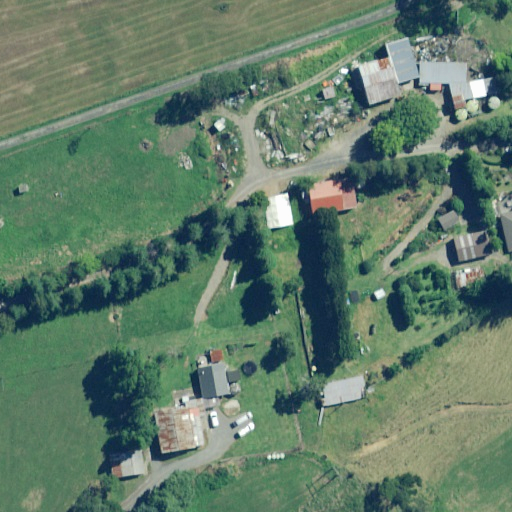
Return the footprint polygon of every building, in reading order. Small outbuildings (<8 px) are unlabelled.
[(418,79),(415,68),(408,41),(385,47),(389,60),(358,68),(369,106),(400,97),(397,85),(418,79)] [(420,84),(431,84),(431,92),(442,92),(442,84),(448,84),(455,110),(465,107),(463,102),(494,94),(490,79),(472,84),(467,85),(467,64),(420,64),(420,84)] [(497,96),(487,99),(491,112),(501,109),(497,96)] [(478,102),(466,104),(468,115),(480,112),(478,102)] [(468,119),(465,109),(453,113),(456,123),(468,119)] [(357,209),(353,179),(309,186),(313,216),(357,209)] [(511,213),(499,217),(507,253),(511,251),(511,213)] [(482,269),(457,272),(459,288),(484,284),(482,269)] [(224,360),(221,351),(210,354),(213,364),(224,360)] [(229,394),(223,365),(197,371),(203,400),(229,394)] [(366,398),(362,378),(318,387),(322,408),(366,398)] [(199,417),(197,406),(154,414),(162,454),(204,446),(199,417)] [(131,464),(130,460),(110,463),(113,480),(145,474),(143,462),(131,464)]
